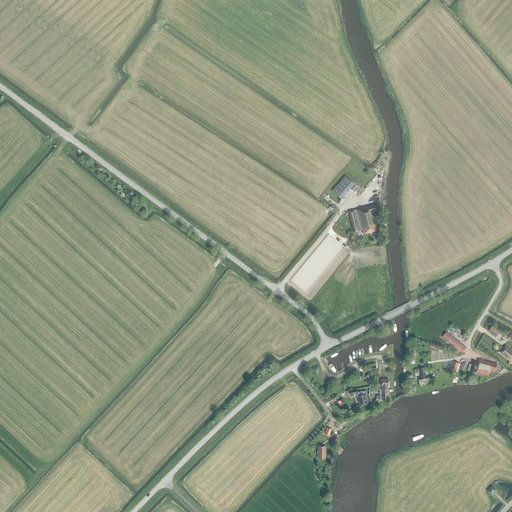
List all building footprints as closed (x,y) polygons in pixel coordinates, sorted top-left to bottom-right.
[(345,175),(332,190),(341,198),(354,183),(345,175)] [(378,211),(377,205),(371,207),(367,208),(367,207),(357,210),(349,211),(354,233),(363,231),(363,234),(376,231),(374,226),(375,225),(373,212),(378,211)] [(500,331),(492,326),(489,331),(496,336),(500,331)] [(456,349),(461,343),(446,332),(442,337),(456,349)] [(461,343),(456,349),(462,353),(467,348),(461,343)] [(511,349),(507,345),(504,348),(500,353),(503,355),(505,356),(508,359),(508,358),(511,361),(511,349)] [(497,364),(479,360),(478,363),(473,362),(472,365),(470,364),(469,371),(475,372),(476,373),(489,376),(491,371),(495,372),(497,364)] [(456,371),(459,363),(454,361),(451,369),(456,371)] [(426,377),(424,368),(419,369),(414,370),(415,374),(420,373),(421,378),(418,379),(419,387),(430,385),(428,377),(426,377)] [(368,385),(374,382),(369,374),(366,376),(366,377),(364,378),(368,385)] [(358,392),(357,389),(350,391),(350,395),(352,395),(352,397),(357,396),(358,403),(359,403),(360,407),(368,405),(366,394),(367,394),(367,391),(358,392)] [(382,396),(382,395),(377,395),(377,393),(377,389),(371,389),(371,393),(371,397),(375,397),(375,401),(382,401),(382,396)] [(387,400),(388,390),(381,390),(381,389),(379,389),(379,393),(382,393),(382,395),(382,396),(382,401),(387,400)] [(326,459),(326,446),(318,446),(317,458),(326,459)]
